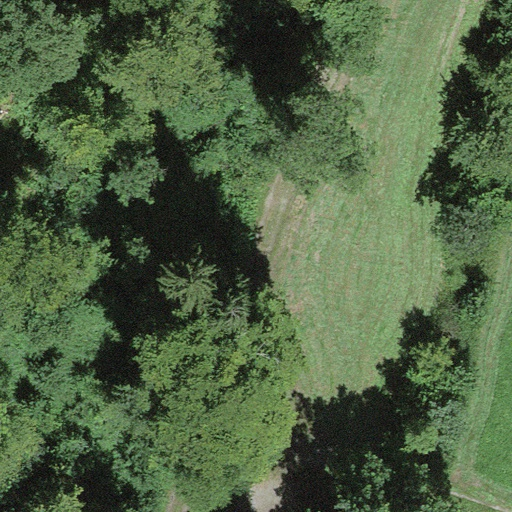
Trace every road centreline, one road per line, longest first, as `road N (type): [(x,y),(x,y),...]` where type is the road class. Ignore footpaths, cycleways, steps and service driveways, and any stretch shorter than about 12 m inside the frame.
road 1 (track): [(209,420),(367,0)]
road 2 (track): [(174,511),(209,420),(463,511)]
